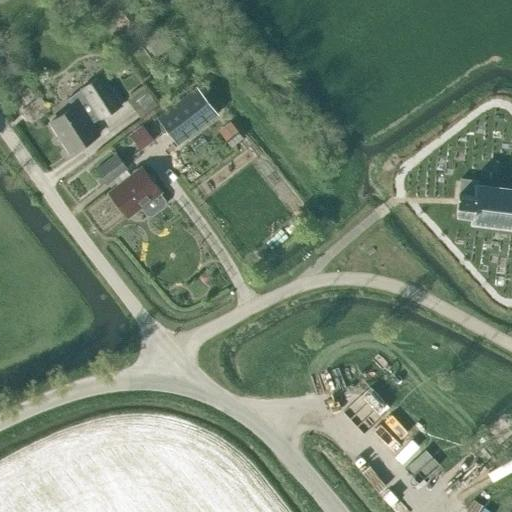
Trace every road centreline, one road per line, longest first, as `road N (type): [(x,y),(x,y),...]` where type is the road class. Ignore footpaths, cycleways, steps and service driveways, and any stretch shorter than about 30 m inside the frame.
road 1 (unclassified): [(511,343),(411,291),(333,277),(286,289),(163,353)]
road 2 (unclassified): [(163,353),(0,129)]
road 3 (unclassified): [(333,511),(258,422),(216,396),(159,379)]
road 4 (unclassified): [(159,379),(90,385),(0,423)]
